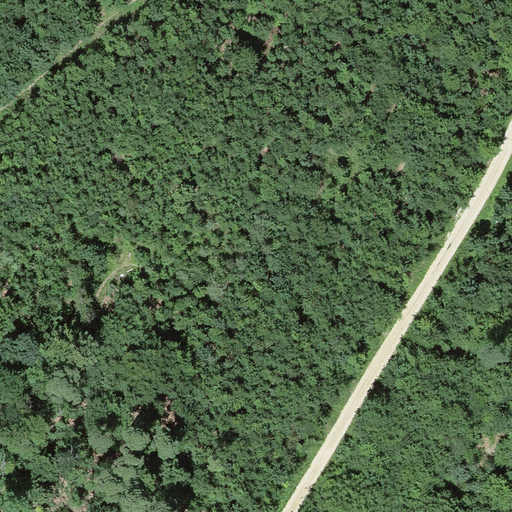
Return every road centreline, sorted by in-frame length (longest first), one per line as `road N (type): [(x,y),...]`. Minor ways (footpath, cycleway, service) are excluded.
road 1 (track): [(511,135),(289,511)]
road 2 (track): [(0,115),(143,0)]
